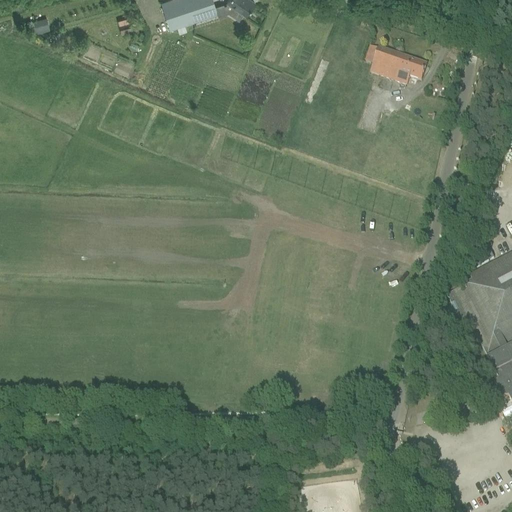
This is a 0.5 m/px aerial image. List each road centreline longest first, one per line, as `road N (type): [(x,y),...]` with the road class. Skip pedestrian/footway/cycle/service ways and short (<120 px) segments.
road 1 (track): [(0,419),(397,416)]
road 2 (unclassified): [(397,416),(475,38)]
road 3 (unclassified): [(475,38),(359,0)]
